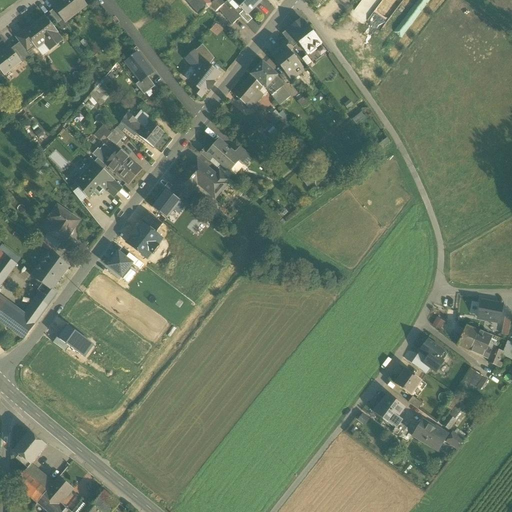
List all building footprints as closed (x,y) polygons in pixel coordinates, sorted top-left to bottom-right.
[(55,9),(63,19),(72,11),(74,14),(84,6),(79,0),(63,0),(60,3),(60,2),(53,7),(55,9)] [(185,0),(199,15),(208,8),(201,0),(185,0)] [(201,0),(208,8),(210,6),(216,13),(219,9),(224,5),(219,0),(201,0)] [(228,0),(227,2),(235,10),(239,7),(233,0),(228,0)] [(239,7),(247,15),(260,2),(258,0),(233,0),(239,7)] [(219,9),(233,25),(240,18),(226,3),(224,5),(219,9)] [(247,15),(239,7),(235,10),(235,11),(248,24),(252,19),(247,15)] [(49,13),(57,23),(63,19),(55,9),(49,13)] [(37,50),(48,41),(57,34),(58,34),(45,17),(25,33),(24,33),(35,47),(37,50)] [(308,54),(310,55),(316,50),(315,49),(321,44),(305,22),(304,23),(301,19),(290,27),(293,31),(290,33),(298,44),(307,55),(308,54)] [(216,24),(211,30),(217,36),(223,30),(216,24)] [(286,39),(286,40),(293,48),(298,44),(290,33),(293,31),(290,27),(282,34),(286,39)] [(15,38),(19,43),(27,53),(35,47),(24,33),(25,33),(24,31),(15,38)] [(62,40),(57,34),(48,41),(53,47),(62,40)] [(293,49),(293,48),(286,40),(281,44),(283,47),(284,47),(289,53),(293,49)] [(48,41),(37,50),(39,53),(42,56),(53,47),(48,41)] [(30,57),(27,53),(19,43),(14,47),(25,61),(30,57)] [(202,45),(194,52),(204,62),(208,66),(214,59),(202,45)] [(32,59),(39,53),(37,50),(35,47),(27,53),(30,57),(32,59)] [(272,56),(290,78),(294,74),(298,76),(302,72),(301,68),(289,53),(284,47),(283,47),(272,56)] [(0,56),(0,69),(5,76),(20,64),(9,49),(0,56)] [(196,72),(204,62),(194,52),(186,59),(191,66),(196,72)] [(141,80),(142,81),(147,77),(151,74),(146,67),(147,67),(142,60),(141,61),(137,55),(126,63),(133,73),(135,71),(141,80)] [(196,87),(205,94),(208,90),(209,91),(214,83),(213,83),(220,75),(208,66),(204,62),(196,72),(189,81),(196,87)] [(251,75),(266,89),(276,78),(278,76),(262,62),(251,75)] [(196,72),(191,66),(183,77),(189,81),(196,72)] [(234,95),(250,109),(255,103),(251,100),(254,96),(259,100),(263,95),(259,91),(263,88),(250,76),(234,95)] [(135,85),(144,95),(155,86),(147,77),(142,81),(141,80),(135,85)] [(278,80),(276,78),(266,89),(271,96),(282,87),(277,81),(278,80)] [(89,95),(99,106),(110,93),(105,88),(106,87),(100,82),(89,95)] [(205,94),(196,87),(193,91),(202,98),(205,94)] [(271,96),(280,106),(290,97),(282,87),(271,96)] [(110,93),(99,106),(100,107),(111,94),(110,93)] [(141,112),(153,120),(157,115),(143,104),(138,109),(141,112)] [(276,130),(291,121),(283,108),(268,117),(276,130)] [(150,123),(151,123),(153,120),(141,112),(135,119),(134,119),(132,122),(144,131),(144,130),(150,123)] [(121,122),(153,148),(164,134),(151,123),(150,123),(144,130),(144,131),(132,122),(134,119),(128,114),(121,122)] [(171,127),(175,130),(180,124),(176,121),(171,127)] [(110,136),(120,144),(125,137),(117,127),(110,136)] [(219,163),(229,172),(239,161),(240,160),(234,155),(219,141),(209,152),(214,156),(215,155),(221,161),(219,163)] [(97,159),(105,166),(114,156),(111,153),(112,152),(104,145),(100,150),(98,149),(93,154),(97,159)] [(239,161),(242,164),(249,156),(240,148),(234,155),(240,160),(239,161)] [(106,167),(116,175),(130,159),(119,149),(114,156),(105,166),(106,167)] [(200,154),(209,162),(214,156),(209,152),(205,149),(200,154)] [(93,163),(102,171),(106,167),(105,166),(97,159),(93,163)] [(142,170),(130,159),(116,175),(129,186),(142,170)] [(205,190),(215,198),(226,185),(215,176),(197,160),(179,182),(190,191),(199,181),(207,188),(205,190)] [(88,198),(89,198),(93,193),(96,195),(99,195),(105,189),(113,181),(102,171),(93,163),(76,183),(87,197),(88,198)] [(215,176),(226,185),(229,180),(219,171),(215,176)] [(105,189),(114,198),(122,189),(113,181),(105,189)] [(177,183),(180,185),(189,193),(190,191),(179,182),(178,181),(177,183)] [(70,189),(81,203),(87,197),(76,183),(70,189)] [(168,183),(154,201),(156,203),(166,190),(173,196),(177,191),(168,183)] [(176,190),(185,197),(189,193),(180,185),(176,190)] [(156,203),(152,208),(167,219),(181,202),(178,199),(173,196),(166,190),(156,203)] [(177,191),(173,196),(178,199),(182,195),(177,191)] [(61,242),(63,244),(78,221),(57,207),(51,215),(57,220),(55,223),(48,233),(61,242)] [(148,213),(141,223),(142,224),(155,234),(163,224),(148,213)] [(132,237),(127,243),(146,259),(151,252),(153,253),(158,246),(157,245),(162,239),(155,234),(142,224),(137,230),(136,229),(130,236),(132,237)] [(48,233),(43,240),(52,246),(56,249),(61,242),(48,233)] [(47,253),(52,246),(43,240),(39,247),(47,253)] [(46,288),(52,292),(52,291),(70,268),(50,253),(32,277),(46,288)] [(122,277),(132,264),(126,258),(119,253),(108,267),(122,277)] [(129,254),(126,258),(132,264),(140,269),(144,265),(129,254)] [(16,265),(6,257),(0,265),(10,273),(16,265)] [(0,276),(4,280),(10,273),(0,265),(0,276)] [(46,288),(41,294),(52,302),(57,295),(52,291),(52,292),(46,288)] [(24,318),(5,304),(0,310),(0,321),(24,339),(52,302),(41,294),(24,318)] [(488,304),(480,302),(477,318),(500,322),(503,307),(496,305),(496,304),(489,302),(488,304)] [(504,317),(501,334),(508,336),(511,319),(504,317)] [(437,318),(432,325),(440,330),(445,323),(437,318)] [(66,325),(57,337),(59,338),(67,326),(66,325)] [(89,341),(67,326),(59,338),(58,339),(69,347),(79,354),(89,341)] [(457,346),(469,352),(478,331),(466,326),(457,346)] [(469,352),(484,358),(490,341),(493,336),(478,331),(469,352)] [(57,337),(53,343),(65,352),(69,347),(58,339),(59,338),(57,337)] [(444,352),(428,340),(419,352),(427,358),(423,364),(431,369),(436,373),(443,362),(439,359),(444,352)] [(85,358),(94,345),(89,341),(79,354),(85,358)] [(484,358),(489,360),(494,349),(496,344),(490,341),(484,358)] [(502,355),(511,360),(511,343),(507,341),(503,352),(502,355)] [(500,351),(494,349),(489,360),(488,363),(500,368),(502,364),(498,363),(501,355),(502,355),(503,352),(500,351)] [(427,358),(419,352),(411,364),(426,375),(431,369),(423,364),(427,358)] [(412,397),(416,400),(427,385),(421,381),(406,370),(401,378),(400,377),(395,385),(410,396),(412,397)] [(475,387),(480,391),(487,380),(483,377),(483,378),(471,370),(465,380),(475,387)] [(468,386),(473,389),(475,387),(465,380),(461,386),(466,389),(468,386)] [(403,421),(397,417),(404,408),(387,395),(380,405),(379,405),(373,413),(395,429),(396,429),(397,429),(400,424),(403,421)] [(408,403),(418,410),(422,404),(416,400),(412,397),(408,403)] [(455,397),(447,408),(452,411),(459,399),(455,397)] [(455,408),(449,416),(456,421),(462,413),(455,408)] [(362,414),(357,420),(364,426),(369,420),(362,414)] [(442,426),(448,431),(456,421),(449,416),(442,426)] [(476,419),(471,427),(474,429),(479,422),(476,419)] [(413,436),(438,451),(447,435),(434,428),(433,429),(422,422),(413,436)] [(394,433),(399,436),(405,428),(400,424),(397,429),(396,429),(395,429),(393,431),(392,432),(394,433)] [(399,436),(401,438),(408,430),(405,428),(399,436)] [(456,428),(452,433),(462,440),(465,435),(456,428)] [(17,459),(28,469),(31,465),(32,464),(46,447),(29,433),(14,451),(20,456),(17,459)] [(447,442),(458,450),(464,442),(462,440),(452,433),(447,442)] [(42,486),(48,491),(54,483),(32,464),(31,465),(28,469),(25,472),(42,486)] [(402,471),(407,475),(412,468),(408,464),(402,471)] [(15,484),(31,498),(42,486),(25,472),(15,484)] [(67,511),(66,511),(60,505),(73,490),(58,478),(54,483),(48,491),(38,503),(37,503),(47,511),(67,511)] [(42,486),(31,498),(38,503),(48,491),(42,486)] [(98,511),(99,511),(113,511),(117,508),(119,504),(104,492),(93,505),(92,506),(98,511)]
